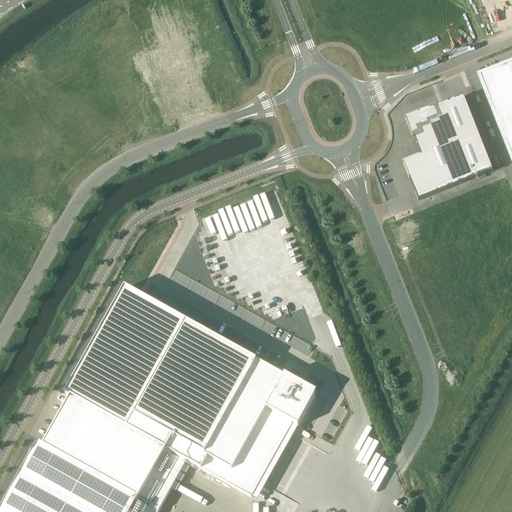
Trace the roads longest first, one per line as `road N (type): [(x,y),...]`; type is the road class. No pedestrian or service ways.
road 1 (unclassified): [(0,454),(125,230),(144,210),(313,145)]
road 2 (unclassified): [(292,93),(99,177),(72,208),(0,338)]
road 3 (unclassified): [(365,209),(429,375),(428,410),(397,470)]
